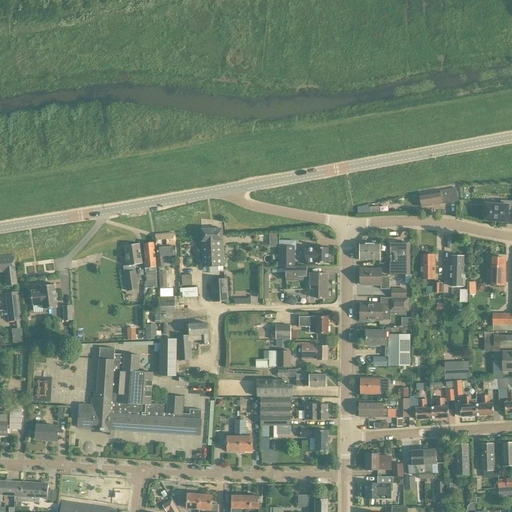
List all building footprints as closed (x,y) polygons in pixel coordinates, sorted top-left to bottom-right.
[(421,207),(448,203),(458,201),(455,188),(449,190),(449,189),(419,194),(421,207)] [(485,204),(484,220),(507,221),(507,213),(511,213),(511,201),(501,201),(501,205),(485,204)] [(222,229),(201,230),(204,267),(210,267),(210,273),(218,272),(218,266),(224,266),(222,229)] [(157,256),(158,256),(158,266),(164,266),(163,256),(176,255),(175,233),(155,234),(157,256)] [(410,243),(377,243),(376,241),(372,241),(371,243),(360,243),(360,261),(379,261),(379,263),(387,263),(387,274),(410,274),(410,243)] [(145,288),(145,293),(150,293),(149,288),(157,287),(157,284),(156,267),(154,243),(144,244),(145,262),(144,262),(146,282),(145,288)] [(138,289),(137,283),(136,271),(133,271),(133,269),(135,269),(135,264),(142,263),(139,244),(124,246),(128,272),(124,272),(127,291),(138,289)] [(278,267),(295,268),(295,246),(278,245),(278,267)] [(328,247),(305,247),(305,265),(315,265),(315,262),(328,262),(328,261),(330,261),(330,256),(328,256),(328,247)] [(421,279),(435,279),(435,255),(421,255),(421,279)] [(450,272),(450,286),(465,287),(465,273),(463,273),(463,257),(461,255),(458,255),(456,257),(450,256),(450,272)] [(504,286),(505,259),(504,259),(504,256),(499,256),(499,259),(490,259),(489,285),(504,286)] [(6,284),(16,284),(13,257),(0,257),(0,272),(5,272),(6,284)] [(307,267),(286,268),(286,281),(299,281),(299,276),(307,276),(307,267)] [(381,285),(381,289),(390,289),(390,276),(382,276),(382,269),(360,269),(360,285),(381,285)] [(310,273),(310,289),(317,289),(317,299),(328,299),(328,274),(310,273)] [(193,284),(193,274),(183,274),(183,284),(193,284)] [(213,302),(227,301),(226,278),(212,279),(213,302)] [(442,282),(432,282),(431,287),(428,287),(428,293),(442,293),(442,282)] [(485,287),(483,284),(480,283),(477,284),(477,287),(478,290),(481,291),(484,290),(485,287)] [(57,293),(55,293),(54,285),(40,286),(41,290),(31,291),(33,306),(43,304),(43,309),(57,307),(56,298),(58,298),(57,293)] [(391,297),(406,297),(406,289),(391,289),(391,297)] [(22,320),(21,310),(19,291),(6,293),(9,322),(15,321),(16,328),(22,328),(21,320),(22,320)] [(297,302),(296,299),(293,295),(290,295),(287,299),(287,302),(290,305),(293,305),(297,302)] [(409,297),(406,297),(391,297),(390,297),(390,301),(390,305),(382,305),(360,305),(360,321),(382,321),(382,315),(390,315),(390,311),(408,311),(409,301),(409,297)] [(175,300),(160,300),(160,305),(160,311),(175,311),(175,300)] [(72,305),(63,305),(64,320),(73,320),(72,305)] [(493,313),(493,331),(511,330),(511,324),(506,325),(506,313),(493,313)] [(402,316),(402,326),(412,326),(412,317),(402,316)] [(328,317),(309,317),(299,317),(299,327),(309,327),(309,333),(317,333),(328,333),(328,317)] [(191,356),(192,356),(191,340),(200,340),(200,345),(209,344),(207,323),(189,325),(190,335),(178,336),(180,361),(192,360),(191,356)] [(156,324),(146,324),(146,339),(161,338),(161,331),(156,331),(156,324)] [(276,329),(276,340),(287,340),(291,340),(291,330),(291,325),(278,325),(276,325),(276,329)] [(136,328),(128,328),(127,328),(128,340),(136,340),(136,328)] [(367,331),(367,345),(386,345),(386,357),(388,357),(388,366),(410,366),(410,335),(397,335),(397,328),(386,328),(386,331),(367,331)] [(511,334),(500,335),(500,333),(500,332),(485,332),(485,352),(500,352),(500,346),(511,346),(511,334)] [(160,339),(160,370),(160,375),(176,375),(176,339),(160,339)] [(328,360),(328,351),(329,349),(329,348),(328,347),(328,346),(317,346),(317,344),(302,343),(302,360),(328,360)] [(80,404),(79,411),(78,428),(94,429),(94,431),(106,432),(106,435),(115,435),(115,430),(184,434),(201,435),(202,410),(201,410),(190,409),(190,414),(182,413),(183,397),(168,396),(167,406),(151,404),(153,373),(138,372),(139,356),(115,354),(115,348),(100,348),(99,359),(97,392),(94,392),(94,399),(91,399),(91,405),(80,404)] [(502,372),(503,372),(511,371),(511,350),(502,351),(502,360),(502,372)] [(291,351),(278,351),(269,351),(269,367),(291,367),(291,351)] [(256,368),(267,368),(266,359),(256,360),(256,368)] [(446,362),(446,380),(468,379),(468,361),(446,362)] [(296,386),(326,387),(326,375),(296,375),(296,386)] [(503,378),(498,379),(499,389),(509,389),(508,384),(511,383),(511,378),(508,378),(503,378)] [(379,379),(361,379),(361,394),(379,394),(379,393),(388,393),(388,380),(379,380),(379,379)] [(493,379),(483,379),(484,390),(499,389),(498,379),(493,379)] [(257,396),(278,396),(292,396),(292,384),(283,384),(283,380),(257,380),(257,396)] [(454,400),(454,396),(453,382),(453,381),(444,382),(430,383),(430,388),(445,387),(445,390),(446,390),(447,400),(454,400)] [(453,382),(454,396),(463,395),(462,381),(460,382),(453,382)] [(482,404),(476,405),(477,415),(493,414),(492,403),(489,404),(488,395),(481,396),(482,404)] [(461,417),(477,415),(476,405),(476,399),(471,400),(471,396),(463,397),(464,405),(460,406),(461,417)] [(261,426),(262,426),(270,426),(278,426),(290,425),(290,397),(261,398),(261,426)] [(359,417),(409,417),(410,417),(409,398),(377,398),(377,401),(359,401),(359,417)] [(437,408),(432,408),(433,419),(449,418),(448,407),(444,407),(444,399),(436,400),(437,408)] [(433,419),(432,408),(426,409),(426,400),(419,401),(419,409),(416,409),(416,420),(433,419)] [(328,404),(305,404),(305,419),(328,419),(328,404)] [(240,451),(241,420),(234,420),(234,436),(228,436),(228,451),(240,451)] [(246,420),(241,420),(240,451),(253,451),(253,437),(246,436),(246,420)] [(37,425),(37,432),(35,431),(34,438),(36,438),(36,440),(57,441),(58,427),(37,425)] [(270,426),(270,438),(278,438),(278,426),(270,426)] [(328,444),(328,431),(316,430),(316,429),(307,429),(301,429),(301,438),(312,438),(313,434),(316,434),(316,451),(328,452),(328,449),(329,448),(329,447),(330,447),(330,446),(329,446),(329,445),(328,444)] [(511,442),(502,443),(503,465),(511,464),(511,442)] [(481,471),(495,471),(494,443),(481,444),(481,471)] [(457,473),(469,472),(468,444),(456,444),(457,473)] [(426,479),(424,450),(412,451),(412,466),(418,465),(418,476),(419,476),(419,479),(426,479)] [(436,450),(424,450),(426,479),(431,478),(430,473),(433,473),(432,464),(437,464),(436,450)] [(391,470),(391,458),(379,457),(379,455),(366,455),(366,471),(379,471),(379,470),(391,470)] [(392,476),(392,477),(393,477),(403,477),(402,464),(392,464),(392,476)] [(393,477),(392,477),(377,477),(377,483),(366,483),(366,499),(378,499),(391,499),(391,491),(393,491),(393,477)] [(415,477),(404,477),(404,490),(416,490),(415,477)] [(0,494),(14,496),(14,495),(14,494),(21,494),(22,482),(0,480),(0,494)] [(14,495),(14,496),(14,500),(14,501),(40,503),(40,497),(47,498),(47,500),(56,501),(56,490),(48,490),(48,483),(22,482),(21,494),(14,494),(14,495)] [(444,482),(435,482),(436,498),(444,498),(444,482)] [(446,495),(448,495),(454,495),(453,483),(446,484),(446,495)] [(199,510),(200,494),(188,494),(187,509),(199,510)] [(200,494),(199,510),(198,511),(217,511),(218,505),(212,504),(213,495),(200,494)] [(316,495),(299,496),(299,504),(299,506),(311,506),(310,511),(327,511),(328,504),(328,499),(316,499),(316,495)] [(170,496),(176,506),(178,506),(179,497),(170,496)] [(233,511),(246,511),(246,508),(246,504),(246,496),(233,496),(233,504),(233,511)] [(259,511),(259,496),(246,496),(246,504),(246,508),(246,511),(259,511)] [(162,505),(166,511),(169,510),(170,511),(179,511),(171,500),(163,504),(162,505)] [(116,511),(116,509),(62,501),(60,511),(116,511)]
